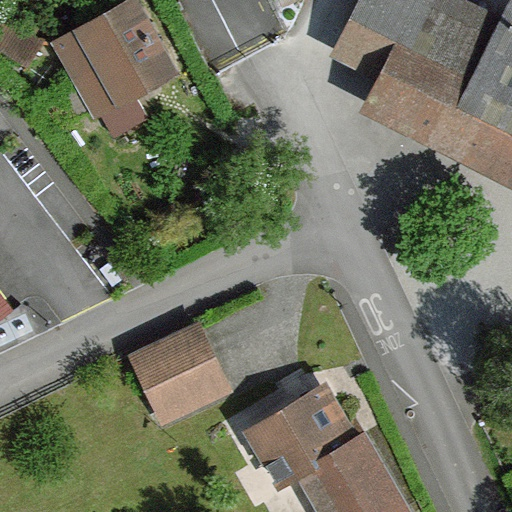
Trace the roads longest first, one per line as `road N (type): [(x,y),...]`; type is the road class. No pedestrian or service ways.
road 1 (residential): [(0,382),(276,244),(332,248),(373,280),(480,511)]
road 2 (unknown): [(332,248),(232,0)]
